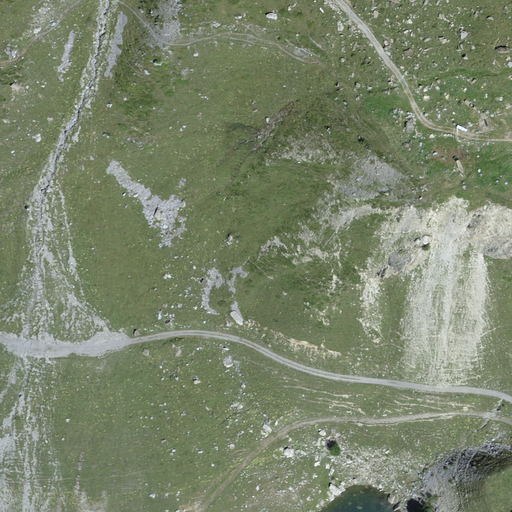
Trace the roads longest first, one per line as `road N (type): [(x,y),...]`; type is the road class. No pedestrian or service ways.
road 1 (track): [(0,338),(99,352),(174,334),(216,334),(345,378),(511,400)]
road 2 (track): [(404,85),(431,125),(511,138)]
